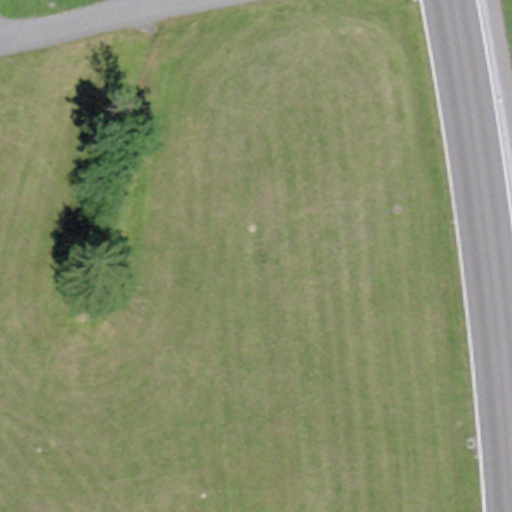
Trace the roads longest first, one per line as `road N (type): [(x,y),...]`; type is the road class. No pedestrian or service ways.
road 1 (secondary): [(452,0),(486,219),(511,511)]
road 2 (residential): [(0,44),(188,0)]
